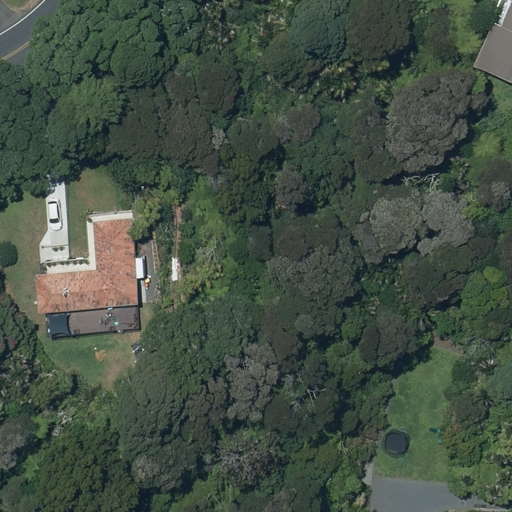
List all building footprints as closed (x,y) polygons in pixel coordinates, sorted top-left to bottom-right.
[(475,61),(511,78),(511,0),(501,25),(493,22),(475,61)] [(145,257),(135,257),(133,217),(94,220),(98,268),(38,272),(40,310),(139,303),(137,277),(146,277),(145,257)] [(439,358),(466,363),(470,344),(442,339),(439,358)] [(438,453),(441,440),(437,439),(452,380),(386,363),(361,460),(428,477),(434,452),(438,453)] [(376,511),(416,511),(423,481),(381,472),(372,511),(376,511)]
